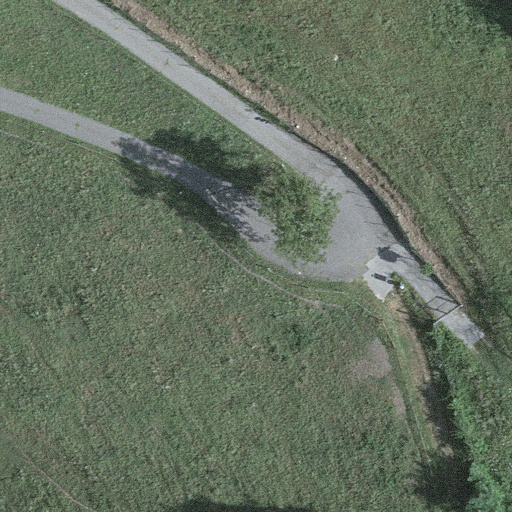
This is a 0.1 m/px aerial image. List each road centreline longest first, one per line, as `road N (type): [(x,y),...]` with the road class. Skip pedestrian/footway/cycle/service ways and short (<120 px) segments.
road 1 (unclassified): [(0,102),(178,172),(291,253),(337,259),(354,249),(358,221),(322,172),(60,0)]
road 2 (track): [(354,249),(429,386),(459,511)]
